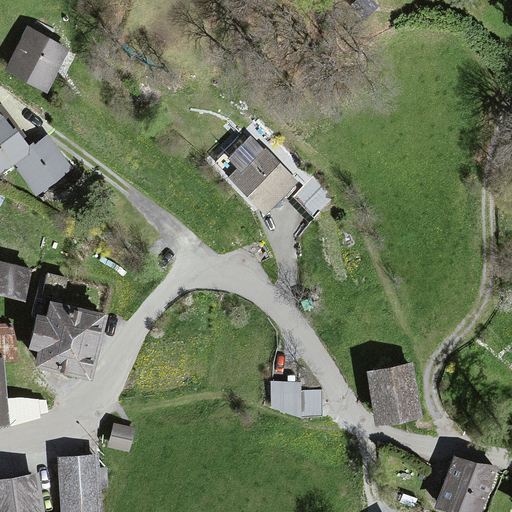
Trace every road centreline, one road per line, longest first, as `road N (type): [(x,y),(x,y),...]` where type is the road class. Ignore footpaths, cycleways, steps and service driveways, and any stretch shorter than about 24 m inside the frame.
road 1 (residential): [(511,467),(370,429),(285,313),(252,287),(218,277),(185,281),(159,298),(81,412),(0,438)]
road 2 (track): [(0,100),(130,194),(193,255),(204,277)]
